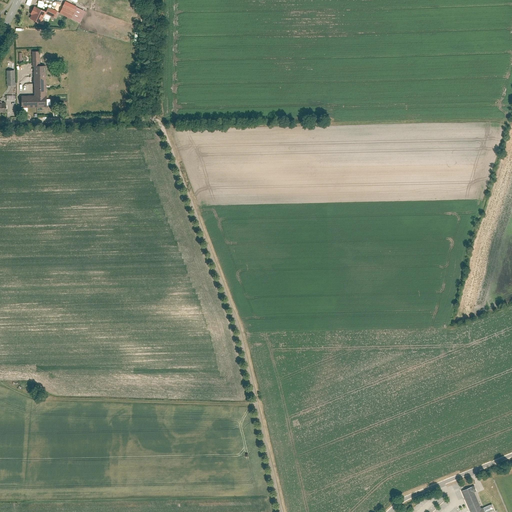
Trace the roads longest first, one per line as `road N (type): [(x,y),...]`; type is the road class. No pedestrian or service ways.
road 1 (unclassified): [(281,511),(235,314),(160,122),(0,122)]
road 2 (track): [(256,403),(44,399),(0,384)]
